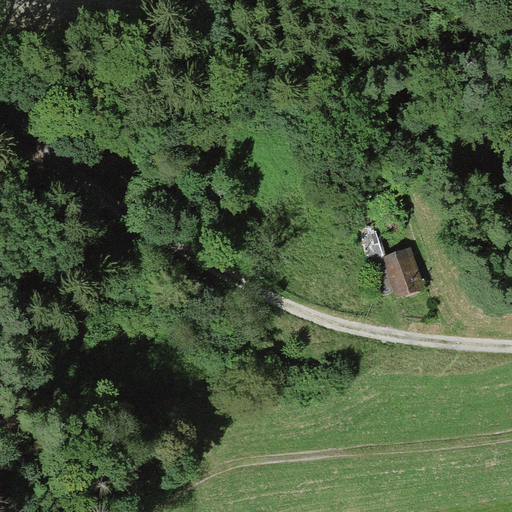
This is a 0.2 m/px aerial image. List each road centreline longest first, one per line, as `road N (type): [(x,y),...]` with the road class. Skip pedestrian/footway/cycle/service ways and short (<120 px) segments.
road 1 (track): [(0,90),(81,187),(233,279),(317,317),(414,338),(511,346)]
road 2 (track): [(152,511),(231,463),(511,434)]
